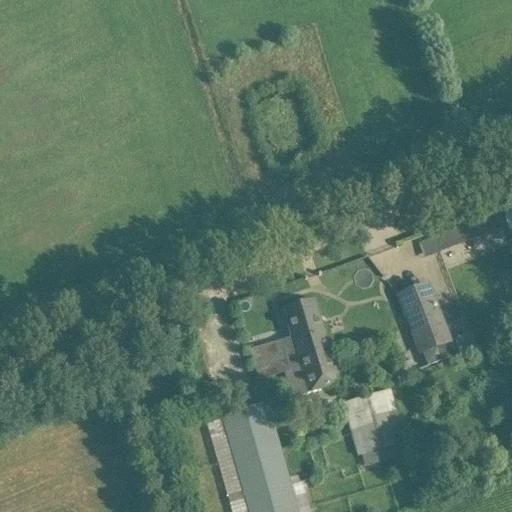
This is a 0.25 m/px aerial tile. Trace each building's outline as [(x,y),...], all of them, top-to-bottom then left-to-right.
[(509,234),(511,233),(511,206),(503,209),(509,234)] [(424,261),(506,228),(502,213),(419,245),(424,261)] [(428,285),(394,297),(418,358),(420,357),(422,356),(427,368),(453,358),(448,346),(451,345),(428,285)] [(273,343),(248,351),(254,371),(257,383),(285,375),(282,364),(298,360),(299,365),(330,354),(313,301),(282,311),(291,338),(273,343)] [(182,352),(199,346),(195,333),(178,340),(182,352)] [(320,392),(339,386),(330,354),(299,365),(298,360),(282,364),(285,375),(292,400),(320,392)] [(358,458),(406,445),(390,391),(380,394),(342,405),(358,458)] [(297,511),(272,424),(266,404),(221,417),(248,511),(297,511)] [(427,445),(433,469),(453,464),(450,452),(446,453),(443,441),(427,445)]
